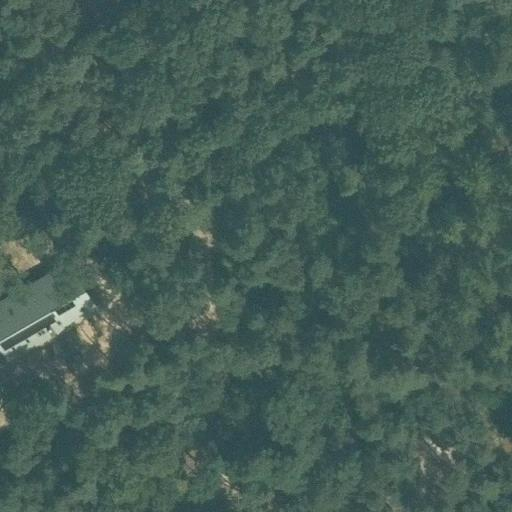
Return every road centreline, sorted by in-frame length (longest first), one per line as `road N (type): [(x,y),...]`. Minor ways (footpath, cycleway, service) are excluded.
road 1 (track): [(0,189),(511,28)]
road 2 (track): [(350,511),(326,499),(270,439),(232,365),(199,284),(161,140)]
